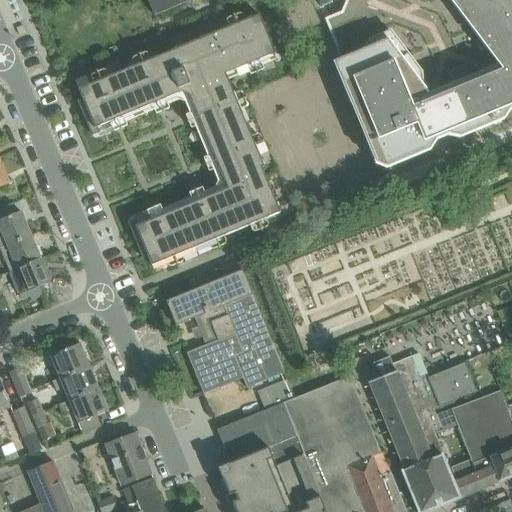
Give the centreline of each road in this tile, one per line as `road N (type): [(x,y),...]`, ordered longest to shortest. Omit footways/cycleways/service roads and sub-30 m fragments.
road 1 (residential): [(105,295),(5,57)]
road 2 (residential): [(152,413),(105,295)]
